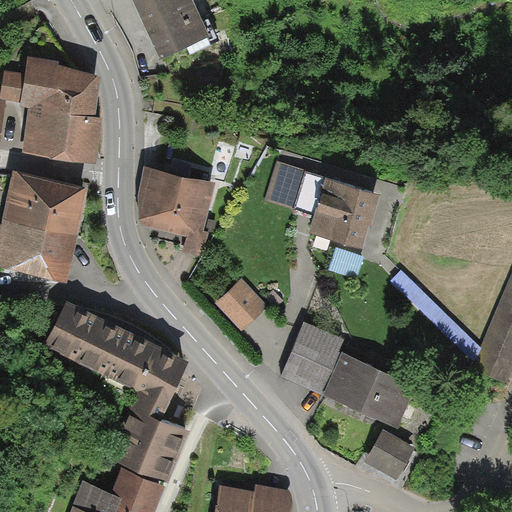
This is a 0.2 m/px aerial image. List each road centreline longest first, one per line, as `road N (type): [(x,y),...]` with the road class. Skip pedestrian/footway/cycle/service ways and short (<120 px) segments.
road 1 (tertiary): [(314,490),(287,441),(129,255),(120,229),(116,88),(71,0)]
road 2 (track): [(0,287),(124,296),(146,281)]
